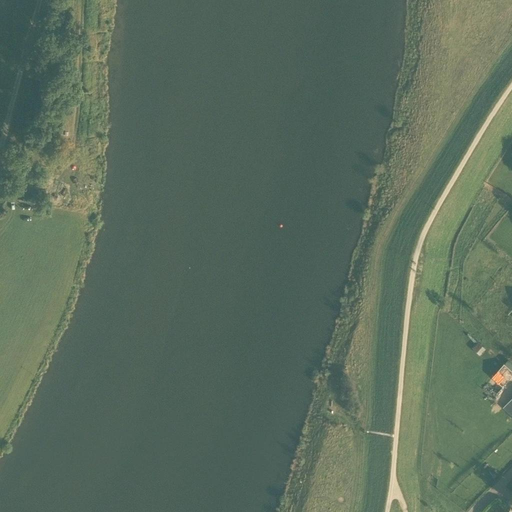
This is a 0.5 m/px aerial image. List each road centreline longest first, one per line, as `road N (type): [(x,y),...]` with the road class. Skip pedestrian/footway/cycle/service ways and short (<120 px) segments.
road 1 (track): [(511,84),(416,244),(390,492),(403,511)]
road 2 (track): [(0,162),(42,0)]
